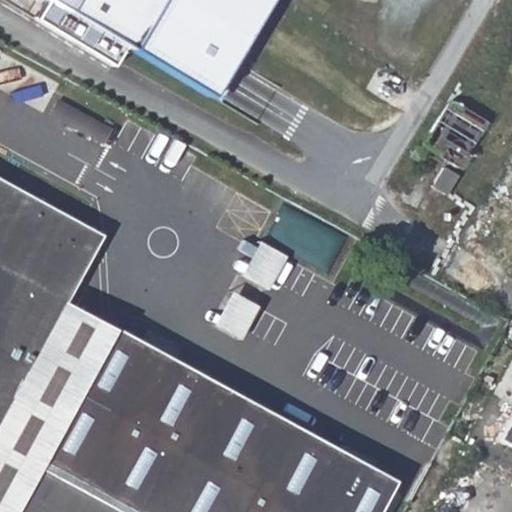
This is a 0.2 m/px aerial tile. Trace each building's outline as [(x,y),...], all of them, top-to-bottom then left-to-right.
[(44,0),(46,1),(37,20),(115,67),(117,63),(127,48),(210,98),(266,0),(44,0)] [(0,90),(100,144),(109,127),(0,67),(0,90)] [(0,414),(6,405),(18,383),(62,301),(98,235),(0,181),(0,414)] [(254,240),(236,273),(262,287),(280,254),(254,240)] [(253,304),(227,290),(209,323),(235,337),(253,304)] [(0,511),(3,511),(106,324),(62,301),(18,383),(6,405),(0,414),(0,511)] [(106,324),(3,511),(373,511),(392,479),(106,324)] [(511,415),(498,440),(511,447),(511,415)] [(439,506),(451,511),(455,511),(469,486),(454,478),(439,506)]
